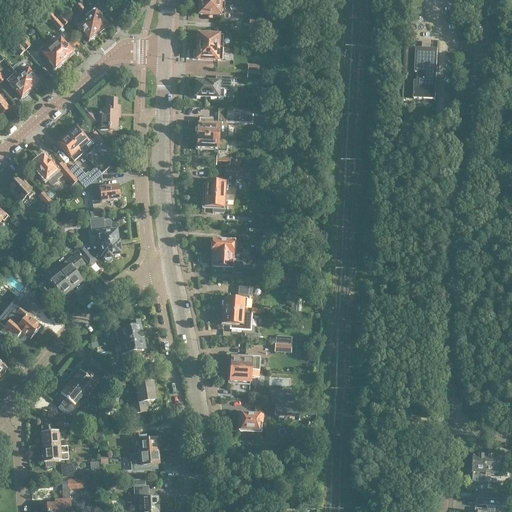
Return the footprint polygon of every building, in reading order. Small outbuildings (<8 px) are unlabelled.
[(94,11),(85,18),(98,33),(102,29),(103,30),(106,27),(106,26),(107,25),(99,16),(106,10),(100,2),(92,9),(94,11)] [(224,16),(224,3),(201,2),(201,6),(199,6),(199,8),(198,8),(198,13),(199,14),(199,15),(224,16)] [(84,10),(79,4),(76,7),(80,13),(84,10)] [(52,14),(47,18),(52,24),(59,31),(64,27),(57,19),(54,16),(52,14)] [(62,15),(57,19),(64,27),(68,23),(62,15)] [(93,37),(98,33),(85,18),(81,21),(78,18),(73,23),(76,26),(75,26),(88,41),(90,40),(91,41),(94,38),(93,37)] [(199,43),(199,47),(222,49),(223,36),(198,35),(198,36),(197,36),(196,41),(198,42),(198,43),(199,43)] [(22,37),(17,42),(25,51),(30,47),(22,37)] [(60,39),(51,47),(64,62),(68,58),(69,59),(72,56),(72,55),(73,54),(60,39)] [(20,56),(25,51),(17,42),(12,47),(20,56)] [(60,66),(64,62),(51,47),(48,50),(45,47),(39,52),(42,55),(55,70),(56,69),(57,69),(60,67),(60,66)] [(222,61),(222,49),(199,47),(199,52),(197,51),(197,53),(196,53),(196,58),(197,59),(197,60),(222,61)] [(435,101),(437,50),(416,49),(414,73),(417,73),(417,81),(414,81),(413,99),(434,100),(434,101),(435,101)] [(12,69),(14,73),(30,91),(35,87),(35,88),(39,85),(38,84),(40,83),(27,68),(21,73),(16,66),(12,69)] [(26,95),(30,91),(14,73),(11,76),(14,79),(8,84),(21,99),(22,98),(23,99),(27,96),(26,95)] [(194,90),(194,95),(195,96),(195,98),(224,99),(224,90),(228,90),(230,90),(230,78),(216,77),(216,82),(208,82),(208,80),(201,80),(201,84),(196,83),(196,89),(194,90)] [(0,99),(0,117),(1,116),(2,117),(7,113),(7,112),(9,110),(2,102),(0,99)] [(100,127),(107,128),(117,128),(117,118),(116,117),(116,113),(119,113),(119,107),(116,107),(116,100),(107,99),(106,112),(100,112),(100,115),(92,114),(91,113),(86,117),(93,126),(98,122),(100,122),(100,127)] [(218,109),(218,120),(226,120),(227,120),(232,120),(232,110),(218,109)] [(197,128),(197,133),(198,134),(198,137),(225,138),(226,120),(218,120),(217,124),(213,123),(213,120),(199,119),(199,127),(197,128)] [(72,130),(66,136),(83,154),(84,156),(96,146),(88,136),(85,139),(85,138),(80,132),(80,133),(76,129),(73,131),(72,130)] [(95,132),(90,136),(99,147),(104,143),(95,132)] [(74,162),(83,154),(66,136),(60,141),(61,142),(58,145),(62,148),(61,149),(66,154),(74,162)] [(198,137),(198,151),(206,151),(206,149),(217,150),(217,151),(225,152),(226,138),(225,138),(198,137)] [(296,143),(287,143),(287,152),(296,152),(296,143)] [(47,162),(44,158),(41,161),(40,161),(39,162),(38,160),(33,164),(35,166),(33,167),(46,181),(46,180),(49,184),(51,186),(52,186),(56,183),(57,181),(55,179),(59,175),(53,169),(53,168),(47,161),(47,162)] [(77,182),(62,164),(56,169),(71,187),(77,182)] [(84,189),(90,185),(101,176),(96,170),(86,178),(77,166),(70,172),(84,189)] [(252,170),(245,170),(226,169),(225,175),(235,176),(245,177),(245,179),(251,180),(252,170)] [(225,175),(225,182),(217,181),(217,184),(205,183),(205,185),(203,186),(203,192),(205,192),(205,194),(234,196),(234,191),(235,176),(225,175)] [(103,188),(101,176),(90,185),(93,206),(92,206),(99,206),(99,205),(102,205),(101,203),(120,201),(118,186),(103,188)] [(22,184),(18,180),(9,188),(10,189),(7,191),(19,204),(27,198),(28,199),(33,196),(28,190),(29,190),(23,183),(22,184)] [(55,195),(51,190),(45,195),(49,200),(55,195)] [(53,205),(43,193),(38,197),(49,209),(53,205)] [(234,197),(205,195),(205,201),(203,202),(203,207),(204,208),(204,209),(212,210),(212,214),(223,214),(224,202),(233,202),(234,197)] [(22,217),(16,212),(12,216),(18,221),(22,217)] [(266,216),(253,215),(253,226),(265,227),(266,216)] [(90,227),(107,225),(109,225),(108,217),(89,219),(90,227)] [(58,228),(53,220),(47,225),(52,232),(58,228)] [(116,231),(108,232),(107,232),(108,232),(107,225),(90,227),(92,236),(94,245),(96,245),(117,243),(117,238),(118,238),(117,232),(116,232),(116,231)] [(213,251),(212,254),(234,254),(235,241),(220,240),(220,242),(213,242),(213,244),(211,245),(211,250),(213,251)] [(119,243),(118,243),(96,246),(97,251),(100,251),(101,257),(103,257),(104,260),(105,259),(105,261),(106,262),(110,261),(111,260),(111,259),(112,258),(112,256),(121,255),(121,254),(122,254),(121,248),(120,248),(119,243)] [(94,261),(93,260),(83,248),(76,249),(89,265),(94,261)] [(243,255),(212,254),(212,269),(223,270),(223,266),(235,267),(235,270),(232,270),(232,275),(242,275),(243,255)] [(59,273),(73,291),(78,286),(81,288),(83,286),(82,283),(83,283),(75,273),(85,265),(77,255),(72,260),(75,263),(70,267),(69,265),(59,273)] [(62,299),(73,291),(59,273),(48,281),(50,283),(46,287),(42,283),(37,287),(45,297),(55,289),(62,299)] [(294,276),(282,275),(282,285),(294,286),(294,276)] [(224,312),(243,313),(245,314),(246,309),(247,300),(243,299),(243,297),(251,297),(251,288),(237,287),(236,296),(238,296),(237,299),(236,299),(236,301),(225,300),(224,302),(223,303),(222,308),(224,309),(224,312)] [(31,299),(22,292),(16,299),(25,307),(31,299)] [(17,338),(22,333),(30,340),(41,328),(32,320),(33,319),(20,308),(16,313),(17,314),(11,321),(10,320),(3,329),(11,336),(12,334),(17,338)] [(243,313),(224,312),(223,326),(231,327),(231,330),(249,331),(251,314),(243,313)] [(120,344),(122,343),(142,339),(143,339),(142,334),(141,334),(141,333),(142,333),(141,327),(140,327),(139,322),(131,324),(132,328),(120,331),(121,337),(118,338),(120,344)] [(142,340),(142,339),(122,343),(124,349),(121,349),(122,356),(129,354),(130,356),(140,354),(140,352),(144,351),(143,346),(144,346),(143,340),(142,340)] [(274,353),(290,354),(291,346),(275,345),(274,353)] [(231,368),(231,370),(250,372),(251,358),(243,357),(243,359),(231,358),(231,360),(230,361),(229,367),(231,368)] [(0,377),(7,370),(8,368),(2,362),(1,362),(0,361),(0,377)] [(124,364),(108,367),(113,373),(125,370),(124,364)] [(112,377),(104,370),(100,375),(108,382),(112,377)] [(259,372),(250,372),(231,370),(230,384),(238,385),(238,383),(250,383),(250,379),(258,379),(259,372)] [(76,380),(72,385),(84,395),(93,383),(97,378),(88,371),(84,376),(79,372),(74,378),(76,380)] [(125,374),(113,376),(109,389),(127,386),(125,374)] [(144,412),(143,403),(154,401),(152,383),(147,384),(146,379),(136,381),(133,381),(134,386),(136,386),(139,402),(133,403),(135,414),(144,412)] [(84,395),(72,385),(68,390),(66,389),(61,395),(61,396),(57,401),(65,408),(66,407),(67,407),(70,403),(74,406),(84,395)] [(271,390),(271,402),(295,403),(296,392),(271,390)] [(301,405),(275,404),(274,418),(300,419),(301,405)] [(262,416),(238,415),(238,430),(239,430),(240,432),(245,432),(246,430),(258,431),(259,423),(262,423),(262,416)] [(74,416),(72,422),(84,426),(86,420),(74,416)] [(84,426),(72,422),(70,428),(82,432),(84,426)] [(60,447),(65,447),(64,442),(59,442),(59,432),(54,433),(54,428),(53,428),(53,427),(42,427),(43,434),(41,434),(42,449),(45,449),(60,447)] [(139,454),(158,453),(157,447),(159,447),(158,437),(150,438),(150,440),(146,440),(146,434),(145,434),(145,435),(139,436),(139,434),(138,434),(138,435),(139,441),(138,441),(139,454)] [(61,462),(60,447),(45,449),(45,455),(43,456),(43,464),(45,464),(45,466),(52,465),(52,463),(61,462)] [(159,465),(158,453),(139,454),(141,467),(141,469),(149,468),(149,466),(159,465)] [(478,475),(479,475),(486,476),(487,457),(474,456),(473,478),(478,478),(478,475)] [(500,458),(487,457),(486,476),(495,476),(495,474),(499,474),(499,477),(507,477),(508,465),(503,465),(504,459),(500,459),(500,458)] [(100,476),(99,463),(90,463),(91,477),(100,476)] [(74,465),(61,466),(62,478),(75,477),(74,465)] [(82,481),(68,482),(68,490),(83,489),(82,481)] [(90,492),(99,492),(98,484),(89,484),(90,492)] [(135,511),(159,511),(159,504),(158,504),(157,498),(147,499),(147,488),(134,489),(135,511)] [(477,499),(487,500),(489,500),(490,496),(488,496),(488,493),(485,493),(485,491),(481,491),(481,493),(474,492),(474,499),(477,499)] [(487,500),(477,499),(476,506),(487,506),(496,507),(503,507),(503,500),(489,500),(487,500)] [(70,500),(55,501),(55,505),(47,506),(47,511),(67,511),(70,511),(70,500)]
